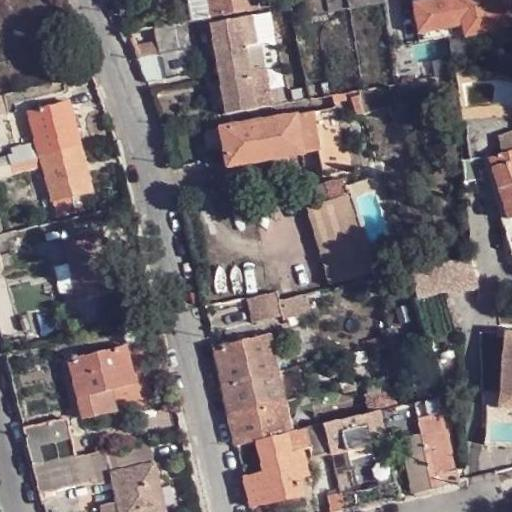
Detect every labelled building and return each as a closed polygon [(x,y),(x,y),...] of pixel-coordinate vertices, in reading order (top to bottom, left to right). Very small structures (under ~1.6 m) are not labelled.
[(25,0),(0,0),(0,42),(30,39),(25,0)] [(188,0),(192,18),(199,16),(200,21),(211,19),(206,0),(188,0)] [(206,0),(211,19),(255,11),(261,10),(259,0),(206,0)] [(420,0),(414,1),(421,40),(450,35),(454,55),(511,45),(511,9),(511,0),(420,0)] [(289,14),(287,5),(261,10),(255,11),(257,19),(289,14)] [(242,20),(212,25),(229,115),(259,109),(242,20)] [(187,24),(158,30),(161,45),(163,57),(195,50),(200,49),(194,22),(187,24)] [(161,45),(137,49),(142,61),(163,57),(161,45)] [(142,61),(149,79),(199,69),(195,50),(163,57),(142,61)] [(40,147),(43,157),(81,148),(72,103),(32,112),(40,147)] [(300,116),(306,155),(323,152),(346,147),(345,146),(343,134),(339,109),(300,116)] [(230,167),(306,155),(300,116),(223,129),(230,167)] [(511,131),(493,137),(500,156),(494,158),(511,210),(511,131)] [(43,157),(40,147),(34,149),(30,140),(14,146),(15,151),(7,154),(0,155),(0,167),(12,165),(43,157)] [(327,178),(355,173),(351,144),(345,146),(346,147),(323,152),(327,178)] [(81,148),(43,157),(46,167),(55,201),(74,196),(93,192),(81,148)] [(43,157),(12,165),(15,174),(46,167),(43,157)] [(511,210),(494,158),(489,160),(511,226),(511,225),(511,210)] [(12,165),(0,167),(0,177),(15,174),(12,165)] [(346,179),(319,187),(323,202),(349,194),(346,179)] [(323,202),(319,187),(304,191),(309,207),(323,202)] [(365,230),(355,194),(349,194),(323,202),(309,207),(319,242),(365,230)] [(78,211),(74,196),(55,201),(58,216),(78,211)] [(365,230),(319,242),(330,255),(339,289),(380,278),(365,230)] [(0,261),(17,258),(12,234),(6,236),(0,237),(0,261)] [(67,244),(78,288),(81,301),(109,294),(103,268),(109,266),(102,237),(67,244)] [(270,260),(271,258),(269,249),(268,247),(264,248),(264,251),(263,251),(264,260),(267,262),(270,260)] [(478,256),(416,270),(422,293),(483,280),(478,256)] [(109,294),(115,292),(109,266),(103,268),(109,294)] [(70,304),(81,301),(78,288),(68,292),(70,304)] [(255,321),(284,314),(282,302),(280,293),(250,300),(255,321)] [(311,295),(282,302),(284,314),(285,319),(315,312),(311,295)] [(511,406),(511,331),(509,331),(502,405),(511,406)] [(216,347),(225,386),(280,373),(272,335),(216,347)] [(138,384),(129,346),(71,359),(81,398),(114,391),(138,384)] [(446,397),(438,369),(416,375),(423,402),(440,399),(446,397)] [(225,386),(238,444),(256,439),(262,438),(293,431),(287,406),(285,397),(280,373),(225,386)] [(344,384),(346,394),(358,391),(356,381),(344,384)] [(114,391),(81,398),(85,417),(117,409),(114,391)] [(423,402),(416,404),(423,436),(428,436),(446,433),(440,399),(423,402)] [(404,407),(409,439),(423,436),(416,404),(404,407)] [(511,406),(502,405),(489,404),(486,443),(511,445),(511,406)] [(397,409),(400,425),(404,440),(409,439),(404,407),(397,409)] [(400,425),(397,409),(383,412),(386,428),(400,425)] [(383,412),(326,424),(330,443),(339,440),(340,441),(387,431),(386,428),(383,412)] [(26,430),(35,468),(74,459),(77,458),(69,419),(26,430)] [(309,428),(311,439),(319,438),(322,448),(331,445),(330,443),(326,424),(309,428)] [(301,467),(312,464),(305,439),(311,439),(309,428),(293,431),(301,467)] [(270,474),(301,467),(293,431),(262,438),(270,474)] [(446,433),(428,436),(435,476),(453,472),(446,433)] [(415,491),(436,487),(435,476),(428,436),(423,436),(409,439),(404,440),(415,491)] [(319,438),(311,439),(314,449),(322,448),(319,438)] [(238,444),(240,450),(258,446),(256,439),(238,444)] [(111,467),(107,450),(91,454),(95,472),(111,467)] [(80,484),(96,480),(95,472),(91,454),(77,458),(74,459),(80,484)] [(74,459),(35,468),(41,491),(79,482),(74,459)] [(167,511),(157,464),(113,473),(120,504),(121,511),(167,511)] [(312,464),(301,467),(304,479),(314,476),(312,464)] [(252,506),(307,493),(304,479),(301,467),(270,474),(246,479),(252,506)] [(459,470),(453,472),(453,483),(461,482),(459,470)] [(436,487),(453,483),(453,472),(435,476),(436,487)] [(345,509),(369,504),(366,490),(342,496),(345,509)] [(335,511),(345,509),(342,496),(332,498),(335,511)]
